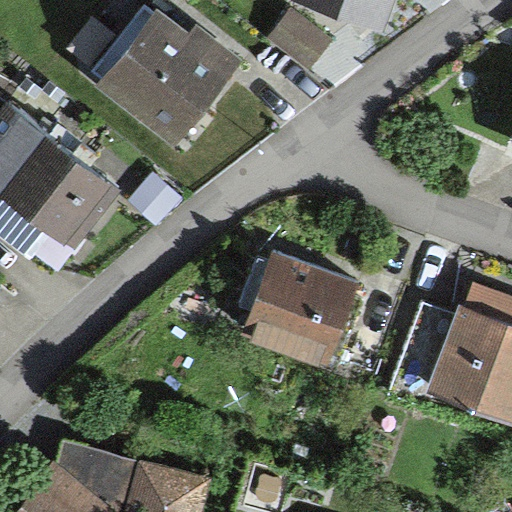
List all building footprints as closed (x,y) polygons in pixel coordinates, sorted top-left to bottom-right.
[(293,0),(384,32),(395,0),(293,0)] [(92,71),(101,78),(153,11),(144,4),(92,71)] [(189,32),(158,6),(153,11),(101,78),(96,82),(174,145),(242,60),(197,23),(189,32)] [(333,39),(292,7),(267,38),(308,70),(333,39)] [(6,98),(0,94),(0,188),(4,192),(51,228),(75,246),(122,185),(7,96),(6,98)] [(51,228),(4,192),(0,196),(0,229),(31,253),(51,228)] [(359,283),(272,251),(269,260),(251,309),(242,333),(252,337),(259,319),(327,344),(320,362),(328,365),(359,283)] [(269,260),(257,256),(239,305),(251,309),(269,260)] [(511,296),(473,282),(464,306),(459,304),(455,314),(426,391),(433,394),(511,425),(511,296)] [(455,314),(422,302),(390,387),(430,401),(433,394),(426,391),(455,314)] [(318,367),(320,362),(327,344),(259,319),(252,337),(251,342),(318,367)] [(203,511),(212,479),(62,439),(58,462),(54,461),(11,511),(203,511)]
